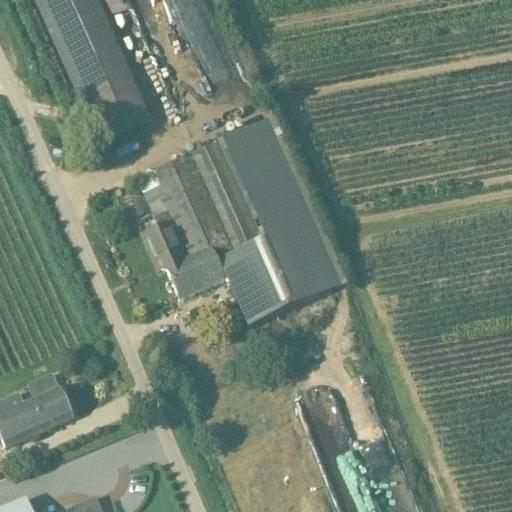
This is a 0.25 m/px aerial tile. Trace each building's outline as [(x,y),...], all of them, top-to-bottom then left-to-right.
[(150,129),(112,41),(93,0),(31,0),(82,115),(91,111),(107,148),(150,129)] [(103,0),(112,19),(128,12),(123,0),(103,0)] [(229,78),(219,45),(197,52),(207,85),(229,78)] [(164,272),(178,304),(225,284),(247,334),(342,292),(267,125),(217,146),(255,233),(164,272)] [(255,233),(217,146),(190,158),(136,182),(143,199),(132,204),(138,219),(149,214),(157,233),(142,239),(155,269),(162,266),(164,272),(255,233)] [(0,438),(6,452),(72,423),(58,392),(23,408),(19,398),(0,406),(0,438)] [(323,394),(297,411),(309,429),(335,413),(323,394)] [(366,511),(365,502),(343,508),(343,511),(366,511)]
